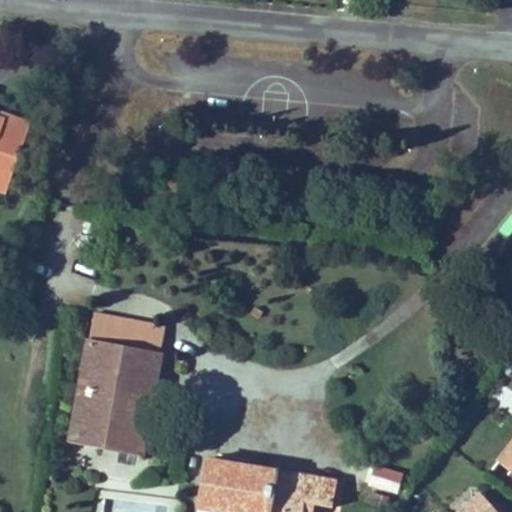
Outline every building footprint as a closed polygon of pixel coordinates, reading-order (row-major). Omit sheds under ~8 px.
[(2,120),(0,119),(0,190),(5,192),(29,124),(3,115),(2,120)] [(263,312),(256,308),(252,315),(258,319),(263,312)] [(161,353),(90,339),(71,442),(141,456),(161,353)] [(511,443),(498,462),(511,472),(511,443)] [(337,483),(279,473),(279,472),(206,459),(198,506),(232,511),(314,511),(315,505),(333,508),(337,483)] [(498,511),(481,493),(459,511),(498,511)]
